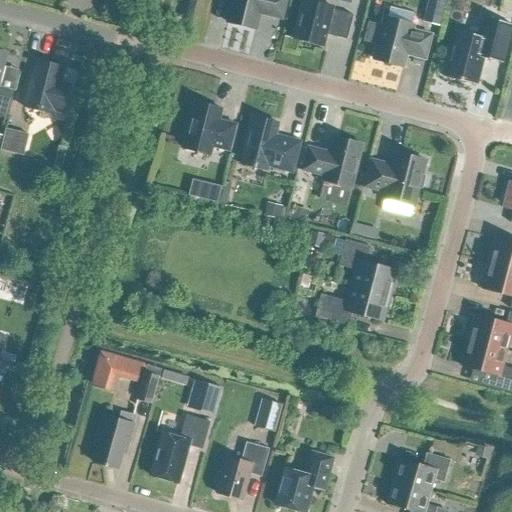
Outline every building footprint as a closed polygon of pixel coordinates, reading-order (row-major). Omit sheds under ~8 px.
[(281,19),(285,0),(231,0),(226,22),(255,29),(259,13),(281,19)] [(346,40),(353,15),(332,10),(333,7),(304,0),(302,0),(292,38),(284,36),(284,37),(302,41),(323,46),(326,35),(346,40)] [(436,0),(427,0),(422,22),(439,26),(445,2),(436,0)] [(502,63),(511,24),(484,17),(479,37),(456,31),(444,77),(476,85),(483,58),(502,63)] [(424,59),(430,35),(411,30),(413,25),(384,18),(373,59),(402,67),(406,54),(424,59)] [(0,111),(7,113),(14,86),(0,82),(0,77),(7,53),(0,51),(0,111)] [(62,114),(69,85),(61,83),(65,68),(35,60),(23,107),(53,114),(53,112),(62,114)] [(229,151),(236,125),(219,120),(222,109),(194,102),(183,148),(210,155),(212,147),(229,151)] [(292,172),(300,141),(275,135),(278,124),(252,117),(241,163),(266,170),(267,166),(292,172)] [(0,150),(23,156),(28,134),(5,129),(3,138),(0,148),(0,150)] [(351,187),(362,145),(333,137),(329,152),(307,147),(302,170),(324,176),(323,180),(351,187)] [(421,175),(425,160),(395,153),(391,165),(371,160),(364,187),(385,193),(384,196),(414,204),(418,188),(421,189),(424,176),(421,175)] [(511,181),(509,181),(502,208),(511,210),(511,216),(510,223),(511,223),(511,181)] [(381,229),(357,223),(354,234),(379,240),(381,229)] [(486,263),(511,269),(511,242),(494,238),(491,248),(490,247),(486,263)] [(350,285),(391,296),(395,281),(394,281),(396,271),(365,262),(369,247),(369,246),(345,240),(338,266),(350,269),(353,273),(350,285)] [(511,269),(486,263),(482,278),(483,278),(481,288),(511,296),(511,297),(509,308),(511,308),(511,269)] [(313,293),(317,278),(302,275),(299,289),(313,293)] [(387,311),(391,296),(350,285),(347,298),(342,300),(321,295),(321,294),(320,294),(314,317),(348,326),(348,325),(351,313),(383,321),(386,311),(387,311)] [(465,340),(506,350),(509,338),(511,337),(511,312),(508,312),(505,324),(473,315),(471,325),(470,325),(465,340)] [(502,363),(506,350),(465,340),(461,355),(463,356),(460,365),(492,374),(488,387),(511,393),(511,369),(506,367),(502,363)] [(119,374),(142,381),(148,360),(103,347),(93,381),(115,387),(119,374)] [(168,367),(165,374),(187,382),(189,375),(168,367)] [(151,402),(158,377),(144,373),(137,398),(151,402)] [(214,415),(221,388),(195,380),(187,407),(212,414),(214,415)] [(282,405),(262,399),(254,427),(275,433),(282,405)] [(133,424),(135,415),(122,411),(119,420),(103,415),(95,445),(97,446),(92,461),(118,468),(122,453),(125,453),(133,424)] [(202,449),(210,422),(186,415),(180,438),(162,433),(150,475),(178,483),(188,445),(202,449)] [(261,477),(269,449),(246,442),(241,460),(228,456),(217,494),(240,500),(248,473),(261,477)] [(490,450),(476,446),(473,456),(487,461),(490,450)] [(324,489),(331,465),(333,458),(312,452),(305,474),(285,469),(275,505),(300,511),(304,511),(312,486),(324,489)] [(393,481),(430,492),(433,479),(443,482),(450,460),(426,453),(422,465),(399,458),(393,481)] [(426,504),(430,492),(393,481),(386,504),(409,511),(408,511),(434,511),(436,507),(426,504)]
